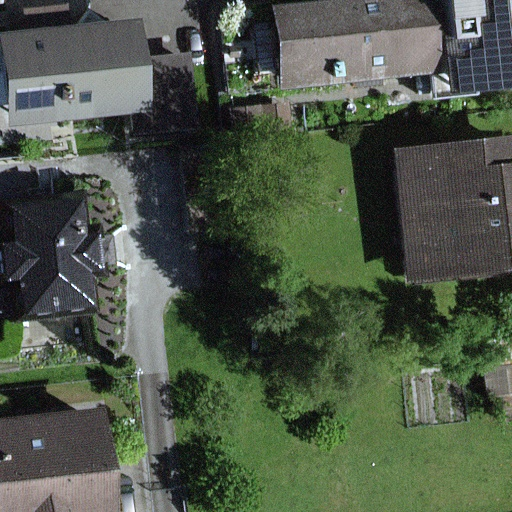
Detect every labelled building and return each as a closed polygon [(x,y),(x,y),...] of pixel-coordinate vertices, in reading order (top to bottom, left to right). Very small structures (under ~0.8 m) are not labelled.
[(430,100),(419,0),(249,0),(264,113),(430,100)] [(511,91),(511,0),(419,0),(430,100),(511,91)] [(0,142),(131,130),(119,15),(0,27),(0,142)] [(511,143),(373,159),(389,300),(511,286),(511,143)] [(131,190),(100,193),(0,201),(0,324),(141,312),(131,190)] [(511,335),(491,336),(491,407),(511,406),(511,335)] [(0,511),(108,511),(96,411),(0,422),(0,511)]
